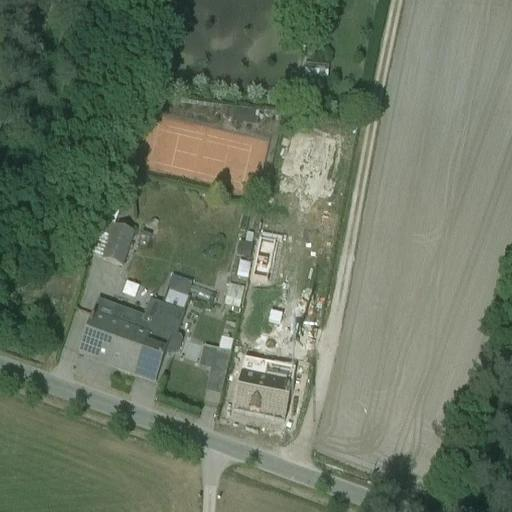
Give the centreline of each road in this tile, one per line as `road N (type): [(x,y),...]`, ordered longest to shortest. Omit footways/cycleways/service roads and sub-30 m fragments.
road 1 (track): [(301,475),(399,0)]
road 2 (residential): [(0,366),(211,442)]
road 3 (residential): [(211,442),(402,511)]
